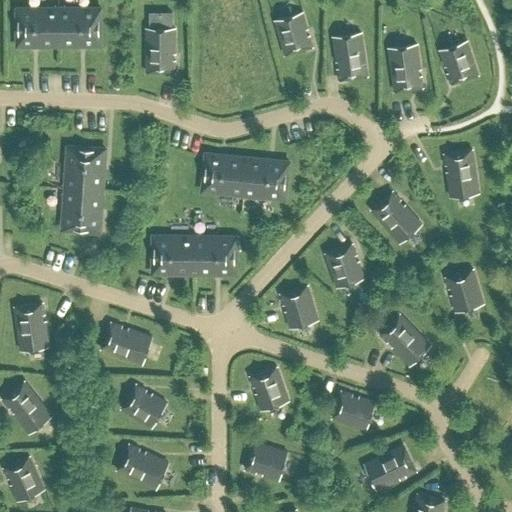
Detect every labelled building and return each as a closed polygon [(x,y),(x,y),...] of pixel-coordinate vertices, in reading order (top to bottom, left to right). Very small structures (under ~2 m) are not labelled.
[(60,7),(18,7),(18,45),(60,45),(60,7)] [(102,7),(60,7),(60,45),(102,45),(102,7)] [(311,28),(306,11),(277,19),(287,54),(315,46),(312,35),(310,36),(308,29),(311,28)] [(173,55),(178,55),(177,28),(145,29),(146,73),(178,73),(178,61),(173,61),(173,55)] [(370,75),(363,32),(331,37),(335,62),(339,62),(340,68),(336,69),(337,80),(370,75)] [(448,65),(450,72),(447,72),(450,83),(479,74),(468,40),(440,49),(445,66),(448,65)] [(418,71),(423,70),(419,45),(387,49),(393,93),(426,89),(424,77),(420,78),(418,71)] [(68,145),(66,187),(104,188),(106,147),(68,145)] [(480,193),(474,150),(441,155),(443,166),(448,165),(449,172),(444,172),(448,198),(480,193)] [(203,190),(245,194),(248,156),(207,152),(203,190)] [(245,194),(287,198),(290,160),(248,156),(245,194)] [(66,187),(64,229),(102,230),(104,188),(66,187)] [(371,212),(400,246),(424,225),(407,205),(404,208),(399,203),(403,200),(395,191),(371,212)] [(195,273),(196,235),(154,234),(153,272),(195,273)] [(238,236),(196,235),(195,273),(237,274),(238,236)] [(338,248),(323,253),(335,285),(366,274),(355,242),(351,243),(351,241),(337,246),(338,248)] [(484,301),(474,267),(445,276),(449,287),(452,286),(454,292),(451,293),(455,310),(484,301)] [(317,318),(308,283),(279,291),(282,303),(285,302),(287,308),(284,309),(288,326),(317,318)] [(9,305),(16,348),(48,343),(44,318),(39,318),(38,312),(43,311),(41,300),(9,305)] [(392,343),(389,346),(407,366),(430,343),(400,311),(376,333),(384,342),(387,338),(392,343)] [(101,351),(142,367),(154,337),(129,327),(128,332),(121,329),(123,325),(112,321),(101,351)] [(255,391),(260,408),(289,400),(279,365),(250,374),(253,385),(256,384),(258,390),(255,391)] [(14,413),(11,415),(27,436),(52,416),(25,381),(0,400),(0,401),(6,410),(10,407),(14,413)] [(152,395),(146,392),(147,389),(138,383),(122,409),(152,428),(168,402),(153,393),(152,395)] [(351,393),(340,389),(330,418),(365,429),(374,401),(357,395),(356,398),(350,396),(351,393)] [(278,478),(287,449),(253,438),(244,467),(255,470),(256,467),(263,469),(262,472),(278,478)] [(117,472),(156,492),(171,463),(147,451),(145,455),(139,452),(141,448),(131,443),(117,472)] [(402,443),(362,462),(376,492),(400,480),(398,476),(404,473),(406,477),(416,472),(402,443)] [(11,487),(18,503),(46,491),(31,458),(4,470),(8,480),(11,479),(14,485),(11,487)] [(438,511),(439,510),(442,511),(445,500),(416,492),(410,511),(438,511)]
